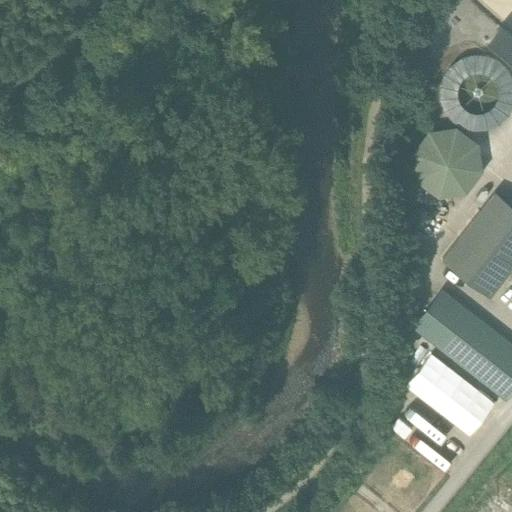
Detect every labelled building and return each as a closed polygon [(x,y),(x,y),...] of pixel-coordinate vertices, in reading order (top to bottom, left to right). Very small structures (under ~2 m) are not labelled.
[(495,44),(511,55),(511,29),(506,26),(495,44)] [(487,129),(498,124),(507,115),(511,105),(511,104),(511,82),(506,71),(497,63),(486,58),(474,57),(462,60),(452,67),(445,76),(441,88),(441,100),(445,112),(453,121),(463,127),(475,130),(487,129)] [(455,129),(429,133),(413,154),(417,181),(439,197),(465,193),(465,192),(481,171),(477,144),(456,129),(455,129)] [(447,258),(495,297),(511,275),(511,209),(496,197),(447,258)] [(511,392),(511,347),(440,291),(411,328),(505,401),(511,392)]
